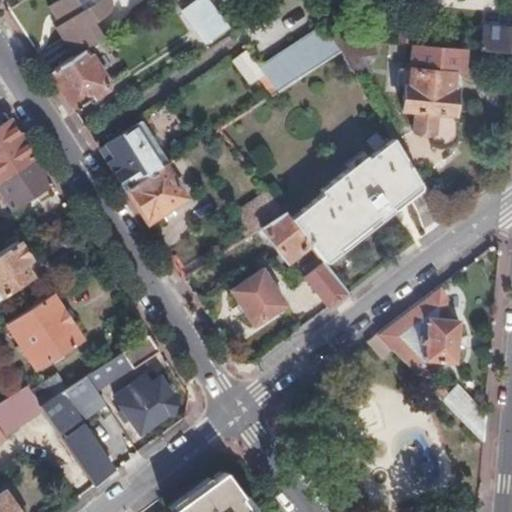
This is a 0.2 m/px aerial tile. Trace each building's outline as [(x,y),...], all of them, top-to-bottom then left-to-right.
[(75,56),(86,49),(104,38),(95,23),(105,16),(109,12),(111,7),(112,3),(112,0),(66,0),(61,1),(50,9),(57,21),(56,24),(56,27),(75,56)] [(206,42),(229,26),(211,4),(208,0),(195,0),(182,10),(206,42)] [(278,91),(341,49),(329,35),(321,24),(259,66),(263,71),(274,86),(278,91)] [(482,49),(511,51),(511,27),(502,27),(502,28),(484,27),(482,49)] [(400,31),(399,42),(415,43),(421,43),(421,35),(410,33),(410,31),(408,29),(403,28),(400,31)] [(341,49),(358,77),(372,75),(371,59),(381,57),(376,39),(329,35),(341,49)] [(461,74),(464,47),(421,43),(415,43),(412,69),(400,68),(398,87),(406,88),(405,110),(415,111),(415,132),(434,133),(433,148),(451,149),(460,142),(461,123),(454,114),(455,91),(450,91),(450,73),(461,74)] [(71,101),(76,109),(110,85),(86,49),(75,56),(51,72),(71,101)] [(259,66),(247,50),(238,56),(253,78),(263,71),(259,66)] [(269,89),(273,94),(278,91),(274,86),(269,89)] [(0,180),(35,158),(10,120),(0,126),(0,180)] [(127,190),(165,165),(168,162),(141,122),(101,148),(115,171),(127,190)] [(310,243),(324,261),(337,252),(335,248),(378,216),(381,219),(393,210),(390,206),(421,183),(396,140),(369,160),(367,157),(321,191),(323,194),(291,219),(310,243)] [(35,158),(0,180),(0,189),(14,210),(52,184),(35,158)] [(127,190),(149,222),(186,197),(165,165),(127,190)] [(235,212),(249,235),(262,227),(285,211),(269,190),(235,212)] [(288,260),(310,243),(291,219),(285,211),(262,227),(288,260)] [(18,242),(0,253),(0,296),(31,276),(23,263),(29,259),(18,242)] [(314,288),(329,308),(349,293),(324,261),(305,276),(314,288)] [(230,288),(253,325),(286,304),(263,269),(230,288)] [(377,334),(392,349),(411,369),(424,359),(455,363),(458,321),(445,320),(447,297),(439,287),(377,334)] [(9,322),(6,324),(36,368),(81,339),(53,294),(15,319),(9,322)] [(4,315),(9,322),(15,319),(9,311),(4,315)] [(377,334),(367,342),(381,358),(392,349),(377,334)] [(134,369),(161,351),(151,336),(123,354),(133,368),(134,369)] [(88,377),(97,391),(133,368),(123,354),(88,377)] [(141,432),(173,409),(175,400),(154,370),(116,397),(141,432)] [(57,374),(31,391),(42,407),(68,389),(57,374)] [(423,382),(442,401),(448,394),(430,375),(423,382)] [(44,411),(95,487),(115,472),(80,422),(106,403),(97,391),(88,377),(68,389),(42,407),(41,407),(44,411)] [(31,419),(44,411),(41,407),(42,407),(31,391),(27,386),(14,394),(31,419)] [(442,401),(483,443),(485,415),(457,386),(448,394),(442,401)] [(253,511),(256,511),(245,495),(241,497),(224,474),(170,511),(253,511)] [(0,494),(0,511),(19,511),(5,491),(0,494)]
